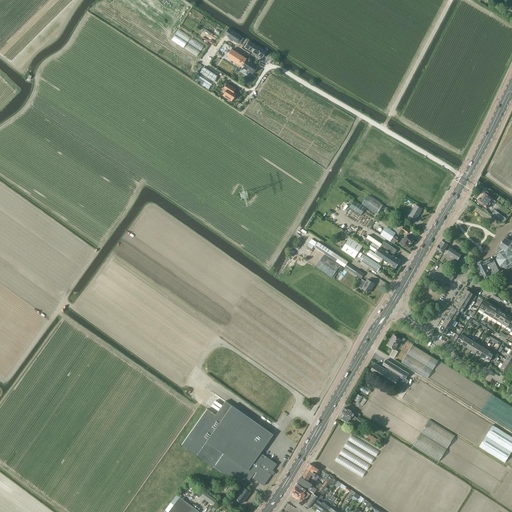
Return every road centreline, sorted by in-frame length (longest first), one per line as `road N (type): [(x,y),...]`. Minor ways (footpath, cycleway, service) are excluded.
road 1 (track): [(31,102),(141,183),(50,319),(0,283)]
road 2 (unknown): [(212,45),(208,64),(239,87),(255,86),(275,66),(460,174)]
road 3 (unknown): [(294,407),(298,392),(227,344),(217,342),(198,361),(195,371),(210,385),(266,422),(283,421)]
road 4 (primary): [(511,86),(392,303)]
road 5 (track): [(65,302),(184,386)]
road 6 (primary): [(388,310),(322,421)]
